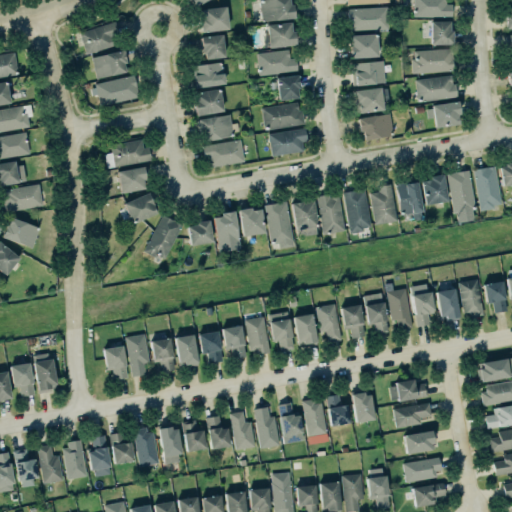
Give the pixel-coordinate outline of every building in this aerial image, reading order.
[(257,0),(259,21),(292,18),(291,5),(288,5),(288,0),(257,0)] [(412,0),(412,16),(449,16),(449,3),(444,3),(444,0),(412,0)] [(200,9),(224,6),(227,29),(199,33),(198,19),(201,19),(200,9)] [(345,8),(384,6),(385,28),(347,30),(345,8)] [(78,32),(112,21),(117,34),(109,37),(111,45),(85,53),(78,32)] [(428,22),(447,21),(447,31),(450,31),(450,44),(429,45),(428,22)] [(267,47),(294,46),(292,22),(266,24),(267,47)] [(198,37),(220,34),(223,57),(204,59),(203,54),(200,54),(198,37)] [(347,35),(374,34),(376,56),(349,58),(347,35)] [(410,72),(451,70),(450,58),(451,60),(451,56),(450,56),(450,53),(450,48),(411,50),(412,58),(409,58),(410,72)] [(258,75),(295,71),(293,49),(256,53),(258,75)] [(91,57),(96,78),(128,71),(123,50),(91,57)] [(0,76),(17,74),(13,52),(0,54),(0,76)] [(349,63),(381,60),(381,65),(382,65),(382,68),(381,68),(383,82),(372,83),(372,84),(353,86),(353,84),(351,84),(349,63)] [(190,66),(194,88),(224,83),(220,61),(190,66)] [(272,77),(296,74),(298,89),(296,90),(297,99),(276,101),(272,77)] [(413,79),(416,101),(454,95),(453,83),(450,83),(449,74),(413,79)] [(93,84),(97,105),(137,98),(133,76),(93,84)] [(0,81),(0,104),(9,103),(5,81),(0,81)] [(388,101),(387,87),(353,90),(355,113),(382,111),(381,101),(388,101)] [(190,93),(194,116),(221,111),(217,89),(190,93)] [(456,101),(429,105),(433,128),(457,124),(455,115),(458,114),(456,101)] [(0,129),(0,107),(27,103),(29,115),(25,116),(26,125),(0,129)] [(263,128),(302,125),(300,103),(262,106),(263,128)] [(233,135),(229,113),(198,119),(202,141),(233,135)] [(360,139),(392,136),(390,114),(359,117),(360,139)] [(266,134),(303,128),(305,141),(299,142),(301,150),(270,155),(266,134)] [(0,134),(22,130),(26,152),(0,156),(0,134)] [(150,159),(147,146),(143,147),(141,138),(109,145),(110,152),(104,154),(107,168),(150,159)] [(200,145),(238,139),(242,161),(208,167),(206,158),(202,154),(200,145)] [(0,160),(11,158),(12,165),(19,163),(22,180),(0,183),(0,160)] [(497,168),(500,187),(511,184),(511,162),(502,164),(503,167),(497,168)] [(116,171),(121,193),(146,188),(141,166),(116,171)] [(473,168),(477,209),(500,207),(495,166),(473,168)] [(444,173),(451,213),(473,209),(468,178),(466,177),(467,175),(466,169),(444,173)] [(420,178),(423,204),(446,202),(443,175),(420,178)] [(393,183),(414,179),(420,212),(410,214),(409,212),(398,214),(393,183)] [(0,190),(3,212),(42,205),(38,183),(0,189),(0,190)] [(375,185),(387,183),(394,220),(373,224),(367,193),(376,191),(375,185)] [(341,193),(348,233),(362,231),(361,228),(369,227),(362,189),(341,193)] [(121,203),(146,193),(152,206),(150,206),(154,214),(130,224),(121,203)] [(315,197),(322,234),(344,230),(337,193),(315,197)] [(318,233),(311,199),(289,203),(296,237),(318,233)] [(264,204),(268,241),(277,240),(278,248),(292,246),(286,202),(264,204)] [(235,211),(241,237),(262,233),(258,210),(250,212),(249,208),(235,211)] [(219,214),(232,212),(238,248),(217,252),(211,219),(219,217),(219,214)] [(0,235),(0,231),(2,224),(4,223),(7,215),(36,226),(28,247),(0,235)] [(160,215),(180,224),(162,258),(155,255),(154,258),(142,251),(160,215)] [(185,227),(188,246),(210,242),(207,221),(194,223),(194,226),(185,227)] [(0,271),(0,242),(16,256),(2,273),(0,271)] [(503,276),(511,274),(511,296),(507,298),(503,276)] [(481,313),(477,279),(458,281),(462,316),(481,313)] [(479,282),(499,279),(504,309),(491,311),(489,301),(483,302),(479,282)] [(409,327),(406,288),(386,290),(389,320),(396,319),(397,328),(409,327)] [(435,290),(438,320),(457,319),(454,288),(435,290)] [(432,313),(430,292),(412,294),(414,326),(428,325),(427,313),(432,313)] [(362,295),(365,324),(373,323),(374,331),(385,330),(382,293),(362,295)] [(336,306),(340,328),(347,327),(349,337),(361,335),(356,302),(336,306)] [(326,342),(340,339),(333,303),(314,307),(318,332),(324,331),(326,342)] [(279,350),(293,348),(286,311),(266,314),(271,341),(277,340),(279,350)] [(293,316),(296,345),(315,343),(311,313),(293,316)] [(267,351),(264,317),(244,318),(247,353),(267,351)] [(218,326),(237,323),(243,354),(230,356),(228,346),(222,348),(218,326)] [(207,363),(221,360),(216,330),(197,334),(200,353),(206,352),(207,363)] [(171,335),(176,364),(184,363),(185,366),(195,364),(190,332),(171,335)] [(148,362),(143,333),(124,337),(131,377),(145,374),(143,363),(148,362)] [(160,371),(172,370),(170,338),(150,340),(152,362),(159,361),(160,371)] [(104,369),(112,369),(112,378),(125,377),(123,346),(103,347),(104,369)] [(54,388),(50,352),(32,354),(36,390),(54,388)] [(5,359),(25,356),(29,377),(27,380),(30,391),(25,390),(21,394),(16,384),(11,382),(7,369),(5,359)] [(511,356),(478,362),(481,381),(511,376),(511,356)] [(0,371),(0,399),(10,398),(6,371),(0,371)] [(477,391),(480,405),(511,399),(511,378),(482,384),(484,390),(477,391)] [(414,384),(414,380),(387,383),(390,401),(426,396),(425,383),(414,384)] [(350,394),(354,422),(373,420),(369,391),(350,394)] [(347,404),(339,405),(338,394),(326,395),(328,425),(348,424),(347,404)] [(307,436),(326,432),(320,397),(301,401),(307,436)] [(299,431),(280,435),(274,403),(288,401),(289,411),(295,410),(299,431)] [(390,408),(393,426),(418,422),(417,417),(427,415),(425,401),(390,408)] [(511,402),(511,406),(511,421),(484,427),(481,414),(491,412),(490,406),(511,402)] [(254,408),(258,448),(277,446),(274,415),(268,416),(267,406),(254,408)] [(227,411),(232,448),(252,445),(248,420),(242,420),(239,409),(227,411)] [(204,417),(210,449),(229,445),(225,426),(220,428),(218,415),(204,417)] [(202,429),(195,430),(194,420),(181,421),(184,451),(204,449),(202,429)] [(155,426),(161,425),(167,424),(168,427),(174,426),(178,452),(175,452),(176,460),(162,462),(155,426)] [(130,427),(143,426),(144,431),(150,431),(155,461),(135,465),(130,427)] [(495,430),(511,427),(511,445),(488,450),(486,437),(496,435),(495,430)] [(401,433),(403,452),(428,448),(427,442),(430,441),(428,429),(401,433)] [(129,441),(124,441),(123,431),(108,434),(113,463),(132,460),(129,441)] [(101,433),(107,465),(106,465),(107,472),(92,475),(91,467),(87,468),(84,447),(89,446),(87,436),(101,433)] [(34,442),(49,440),(51,453),(54,452),(58,479),(40,482),(34,442)] [(66,479),(86,476),(79,441),(60,444),(66,479)] [(9,449),(23,447),(25,458),(31,457),(34,476),(30,476),(31,483),(19,486),(18,478),(14,479),(9,449)] [(500,453),(511,450),(511,470),(492,474),(490,461),(501,459),(500,453)] [(0,452),(0,491),(12,490),(8,452),(0,452)] [(435,455),(399,462),(403,481),(434,475),(432,469),(438,469),(435,455)] [(265,469),(284,466),(290,500),(287,504),(288,511),(274,511),(274,507),(270,502),(265,469)] [(365,469),(369,499),(374,498),(375,508),(387,507),(383,467),(365,469)] [(345,511),(358,510),(357,499),(363,498),(359,473),(340,475),(345,511)] [(509,474),(511,473),(511,494),(503,496),(500,482),(511,480),(509,474)] [(408,486),(428,482),(428,483),(439,481),(441,494),(432,495),(434,502),(412,506),(408,486)] [(339,511),(338,482),(318,482),(319,511),(339,511)] [(292,485),(311,483),(313,511),(301,511),(300,504),(295,505),(292,485)] [(245,488),(264,486),(267,511),(253,511),(253,509),(248,510),(245,488)] [(223,511),(221,491),(241,489),(243,511),(223,511)] [(219,511),(200,511),(198,496),(217,493),(219,511)] [(175,498),(177,511),(195,511),(193,496),(175,498)] [(151,511),(150,502),(169,499),(171,511),(151,511)] [(102,511),(101,504),(120,500),(122,511),(102,511)] [(127,511),(126,506),(145,503),(147,511),(127,511)]
